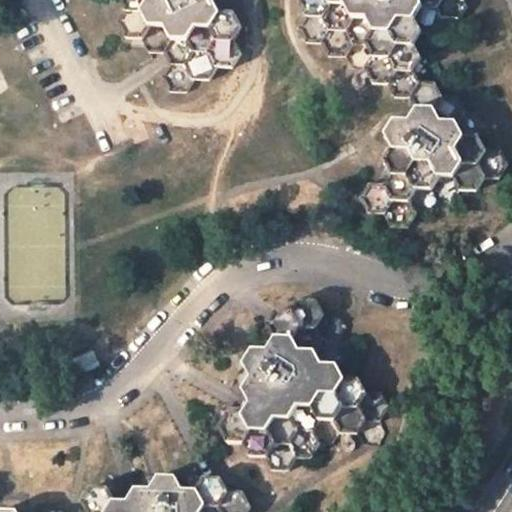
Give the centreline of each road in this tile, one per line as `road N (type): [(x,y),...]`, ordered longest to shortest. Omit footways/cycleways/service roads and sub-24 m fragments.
road 1 (residential): [(0,419),(75,410),(132,376),(231,275),(277,258),(322,258),(405,284),(458,282),(511,262)]
road 2 (residential): [(94,115),(40,0)]
